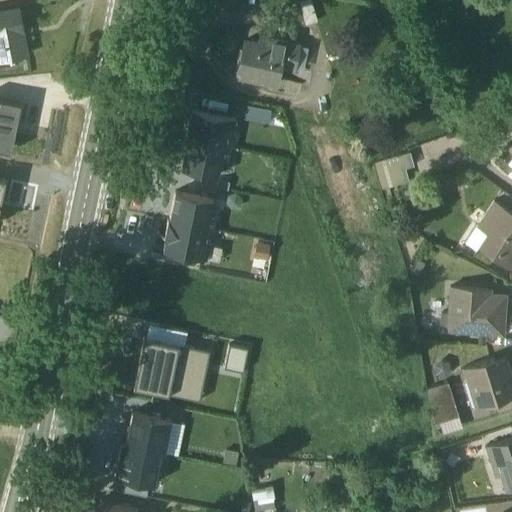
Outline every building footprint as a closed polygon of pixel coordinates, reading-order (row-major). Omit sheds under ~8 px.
[(0,60),(24,55),(21,40),(19,40),(17,31),(21,30),(17,8),(0,11),(0,60)] [(241,38),(232,77),(275,87),(279,69),(292,72),(293,70),(301,71),(306,48),(298,46),(298,43),(257,35),(255,41),(241,38)] [(0,149),(8,151),(14,122),(18,102),(0,98),(0,149)] [(495,126),(504,133),(511,122),(511,105),(495,126)] [(233,118),(190,109),(187,120),(186,120),(182,139),(184,139),(178,167),(216,175),(219,159),(225,160),(233,118)] [(411,166),(406,152),(371,163),(379,187),(405,179),(402,169),(411,166)] [(210,198),(173,191),(167,219),(165,219),(161,238),(163,238),(161,250),(204,258),(212,217),(207,216),(210,198)] [(511,214),(491,200),(463,244),(473,250),(475,247),(508,268),(511,261),(511,214)] [(490,289),(447,286),(445,313),(438,313),(437,330),(501,334),(503,295),(489,294),(490,289)] [(141,336),(131,386),(197,400),(207,349),(141,336)] [(492,358),(460,368),(473,409),(511,396),(511,385),(503,359),(494,362),(492,358)] [(424,389),(435,423),(456,416),(446,382),(424,389)] [(130,411),(123,444),(158,451),(162,452),(169,419),(130,411)] [(511,436),(483,446),(493,477),(498,475),(503,490),(511,487),(511,436)] [(112,476),(151,484),(158,451),(123,444),(119,443),(112,476)] [(270,511),(270,510),(268,510),(268,509),(272,509),(271,500),(273,499),(271,485),(263,486),(263,489),(250,491),(252,511),(270,511)] [(133,511),(134,506),(99,499),(96,511),(133,511)]
